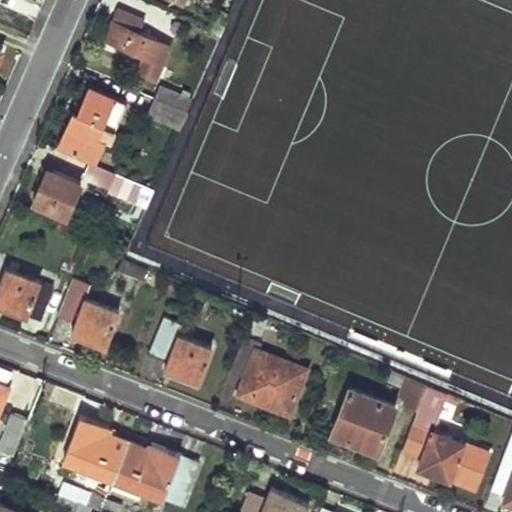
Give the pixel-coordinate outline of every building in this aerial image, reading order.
[(142,54),(135,71),(154,79),(169,42),(139,30),(144,17),(116,5),(102,38),(142,54)] [(64,124),(56,142),(95,159),(104,137),(108,139),(125,99),(87,83),(69,126),(64,124)] [(146,112),(181,127),(188,110),(153,95),(146,112)] [(47,164),(32,199),(66,213),(81,179),(47,164)] [(107,188),(143,203),(152,184),(115,169),(107,188)] [(0,281),(0,298),(40,315),(54,281),(8,262),(0,281)] [(89,278),(74,271),(59,308),(75,315),(70,325),(105,339),(119,305),(83,291),(89,278)] [(163,362),(199,375),(212,341),(176,327),(180,316),(162,309),(149,344),(167,351),(163,362)] [(267,397),(290,406),(307,361),(257,341),(260,335),(246,329),(232,364),(246,370),(245,373),(255,377),(252,385),(269,392),(267,397)] [(404,400),(418,405),(429,380),(394,366),(390,374),(403,380),(400,388),(407,392),(404,400)] [(395,398),(348,379),(330,425),(377,443),(395,398)] [(419,464),(474,485),(489,449),(434,428),(448,388),(429,380),(418,405),(402,448),(421,455),(419,464)] [(62,454),(112,474),(127,437),(105,429),(108,422),(79,411),(62,454)] [(0,449),(12,455),(26,418),(10,412),(0,436),(0,449)] [(127,437),(112,474),(180,501),(199,456),(150,438),(147,445),(127,437)] [(511,445),(504,442),(489,481),(503,487),(501,491),(511,495),(511,445)] [(300,511),(306,497),(269,482),(264,496),(247,489),(238,511),(300,511)] [(100,507),(105,495),(90,489),(88,493),(85,492),(82,500),(91,504),(100,507)] [(100,507),(112,511),(119,511),(122,506),(117,504),(118,501),(105,495),(100,507)] [(88,511),(91,504),(82,500),(78,499),(73,511),(88,511)] [(347,511),(320,502),(316,511),(347,511)]
